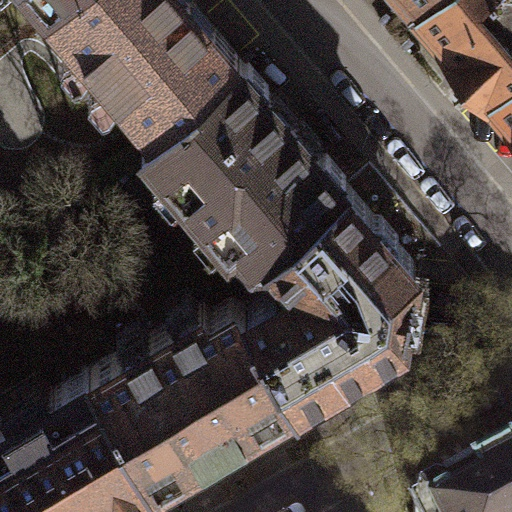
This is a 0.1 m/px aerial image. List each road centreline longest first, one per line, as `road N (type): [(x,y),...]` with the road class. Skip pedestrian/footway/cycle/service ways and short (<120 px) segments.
road 1 (residential): [(511,257),(295,0)]
road 2 (residential): [(264,511),(511,367)]
